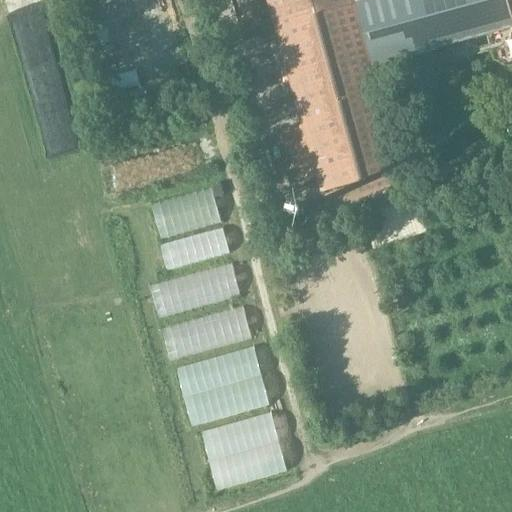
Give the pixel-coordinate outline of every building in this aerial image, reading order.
[(267,0),(275,28),(277,28),(357,6),(356,3),(366,0),(267,0)] [(357,6),(358,9),(373,65),(488,34),(511,27),(511,14),(505,16),(501,0),(366,0),(356,3),(357,6)] [(511,0),(509,0),(511,10),(511,27),(488,34),(495,60),(506,65),(511,63),(511,0)] [(357,6),(277,28),(320,190),(400,168),(374,71),(358,9),(357,6)] [(147,155),(130,162),(138,181),(155,174),(147,155)] [(112,177),(126,178),(126,164),(112,164),(112,177)] [(327,225),(408,199),(398,170),(318,196),(327,225)] [(216,190),(148,203),(154,233),(190,226),(188,219),(220,213),(216,190)] [(158,244),(161,262),(225,254),(223,235),(158,244)] [(218,286),(233,283),(229,267),(214,270),(218,286)]
